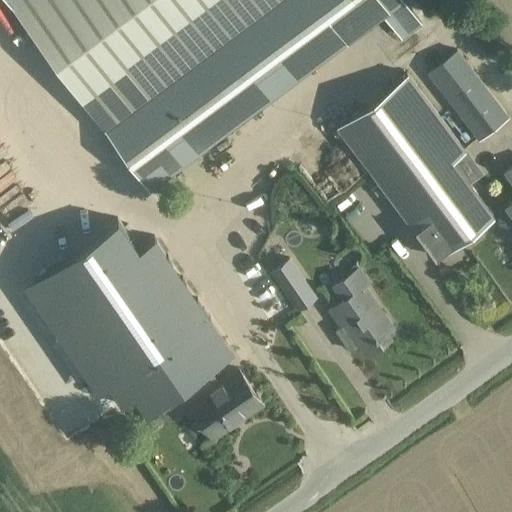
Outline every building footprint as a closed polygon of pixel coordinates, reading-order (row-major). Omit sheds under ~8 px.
[(404,0),(7,0),(149,188),(382,14),(402,39),(422,23),(404,0)] [(508,115),(457,48),(427,70),(479,137),(508,115)] [(465,150),(407,72),(338,124),(436,257),(493,214),(452,159),(465,150)] [(506,205),(498,211),(497,221),(503,229),(511,230),(511,164),(504,170),(511,180),(511,197),(505,203),(506,205)] [(315,295),(289,258),(271,271),(297,308),(315,295)] [(339,322),(334,325),(350,348),(358,343),(366,355),(387,340),(382,333),(393,326),(363,284),(368,281),(357,266),(332,284),(342,299),(340,301),(345,308),(334,316),(339,322)] [(169,273),(111,313),(168,397),(234,351),(177,268),(169,273)] [(261,401),(238,368),(189,402),(212,435),(261,401)]
